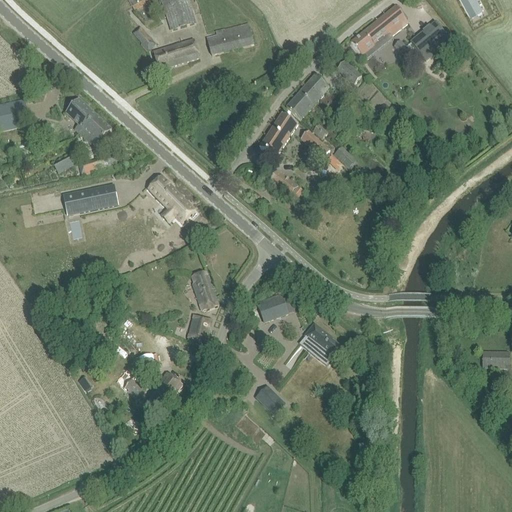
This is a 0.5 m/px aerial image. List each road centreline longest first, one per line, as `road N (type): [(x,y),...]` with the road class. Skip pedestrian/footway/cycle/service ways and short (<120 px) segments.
road 1 (unclassified): [(36,511),(119,474),(158,445),(187,411),(230,311),(275,253)]
road 2 (tertiary): [(211,196),(0,10)]
road 3 (residential): [(211,196),(316,61),(397,0)]
road 4 (tertiary): [(511,312),(372,313),(327,296),(275,253)]
